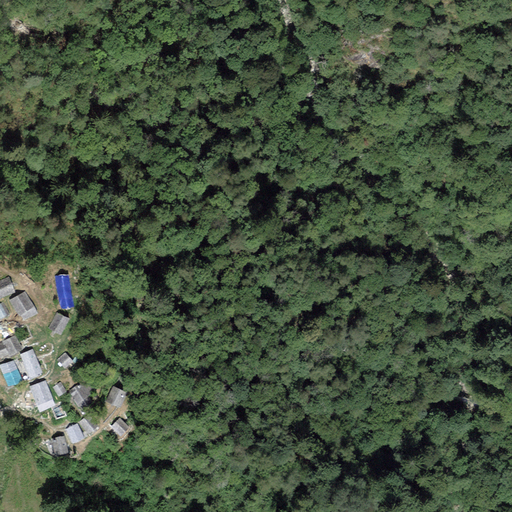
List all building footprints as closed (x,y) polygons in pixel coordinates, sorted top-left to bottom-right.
[(69,275),(55,277),(59,310),(73,308),(69,275)] [(9,276),(0,280),(0,291),(3,298),(16,292),(9,276)] [(25,291),(8,300),(19,317),(21,315),(23,320),(37,314),(34,306),(25,291)] [(0,303),(0,319),(9,315),(3,302),(0,303)] [(69,319),(56,312),(48,328),(60,335),(69,319)] [(14,335),(0,342),(0,360),(22,349),(14,335)] [(32,349),(19,354),(28,378),(41,373),(32,349)] [(65,352),(56,360),(64,369),(73,361),(65,352)] [(13,360),(0,365),(0,368),(8,387),(22,382),(13,360)] [(29,387),(33,396),(49,390),(45,381),(29,387)] [(60,382),(52,387),(58,397),(66,391),(60,382)] [(77,385),(68,391),(78,405),(91,394),(84,383),(78,386),(77,385)] [(126,392),(112,386),(105,402),(119,408),(126,392)] [(53,400),(49,390),(33,396),(36,406),(53,400)] [(61,405),(51,408),(55,421),(65,418),(61,405)] [(86,415),(77,422),(88,435),(96,427),(86,415)] [(129,428),(119,418),(109,426),(120,437),(129,428)] [(77,423),(66,429),(73,444),(84,438),(77,423)] [(51,441),(56,458),(69,454),(63,436),(54,438),(55,440),(51,441)]
